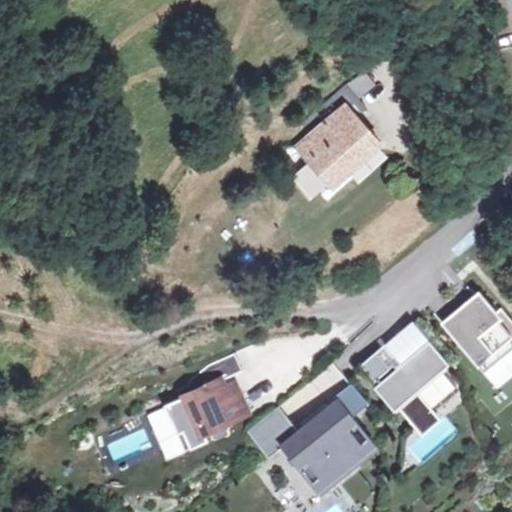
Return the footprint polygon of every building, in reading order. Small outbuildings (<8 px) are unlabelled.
[(295,150),(330,190),(380,144),(357,118),(367,110),(347,87),(305,123),(313,133),(295,150)] [(511,352),(511,320),(502,310),(495,316),(476,294),(456,312),(460,317),(446,329),(486,375),(511,352)] [(442,371),(450,365),(430,342),(379,385),(417,429),(436,413),(418,392),(442,371)] [(377,383),(396,366),(382,350),(363,366),(377,383)] [(511,352),(486,375),(499,391),(511,379),(511,352)] [(248,415),(236,387),(226,391),(223,384),(245,374),(238,357),(211,368),(189,384),(191,387),(179,392),(182,399),(165,406),(184,452),(203,444),(199,436),(248,415)] [(436,413),(460,392),(442,371),(418,392),(436,413)] [(307,461),(323,482),(337,471),(348,472),(350,461),(363,451),(347,430),(354,424),(339,404),(300,435),(279,409),(248,434),(269,461),(284,448),(299,467),(307,461)]
